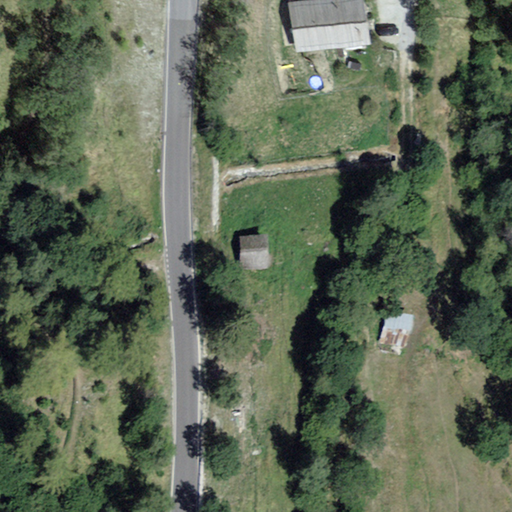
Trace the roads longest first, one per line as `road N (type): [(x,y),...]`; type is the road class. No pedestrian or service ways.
road 1 (tertiary): [(183,0),(177,211),(187,371),(184,511)]
road 2 (track): [(417,24),(397,251),(345,390),(345,511)]
